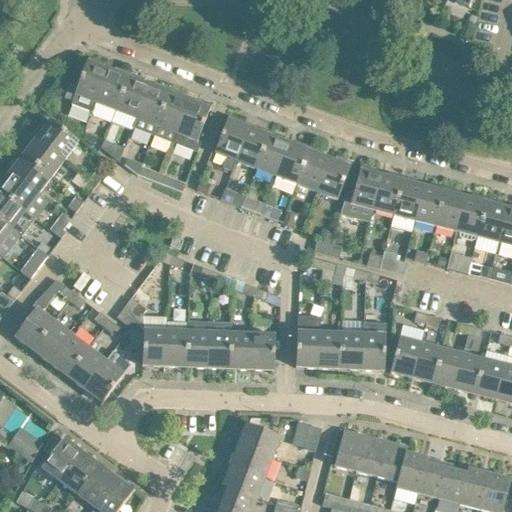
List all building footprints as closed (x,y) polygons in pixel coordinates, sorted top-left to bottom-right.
[(472,0),(449,0),(468,9),(472,0)] [(72,79),(64,99),(72,103),(71,105),(92,113),(95,105),(108,72),(103,70),(104,65),(89,59),(80,82),(72,79)] [(95,105),(115,113),(130,75),(115,69),(113,74),(108,72),(95,105)] [(145,81),(130,75),(115,113),(136,120),(148,87),(143,85),(145,81)] [(154,89),(148,87),(136,120),(132,129),(152,137),(170,90),(155,85),(154,89)] [(172,145),(189,103),(183,100),(185,96),(170,90),(152,137),(172,145)] [(172,145),(197,154),(201,144),(197,143),(211,106),(196,100),(194,105),(189,103),(172,145)] [(236,163),(248,130),(243,128),(244,123),(229,117),(214,155),(226,159),(222,169),(232,173),(235,163),(236,163)] [(78,144),(61,132),(45,120),(35,133),(39,136),(36,141),(64,162),(78,144)] [(255,171),(270,133),(255,127),(253,132),(248,130),(236,163),(255,171)] [(276,178),(288,145),(283,143),(285,139),(270,133),(255,171),(276,178)] [(86,134),(83,140),(94,148),(94,147),(97,138),(86,134)] [(51,179),(64,162),(36,141),(32,145),(28,142),(19,155),(51,179)] [(296,186),(310,149),(295,143),(294,147),(288,145),(276,178),(296,186)] [(116,161),(119,164),(125,150),(114,146),(110,157),(116,161)] [(325,154),(310,149),(296,186),(316,194),(329,161),(323,159),(325,154)] [(51,179),(19,155),(9,167),(13,170),(10,175),(38,196),(51,179)] [(316,194),(337,202),(351,164),(336,158),(334,163),(329,161),(316,194)] [(142,166),(127,160),(124,167),(137,177),(141,169),(142,166)] [(344,204),(341,216),(369,223),(372,212),(381,177),(376,176),(377,171),(360,167),(355,186),(353,198),(346,196),(344,204)] [(141,169),(137,177),(157,185),(161,176),(141,169)] [(97,187),(104,177),(97,171),(89,181),(97,187)] [(393,217),(403,178),(388,174),(387,179),(381,177),(372,212),(393,217)] [(2,176),(0,179),(0,194),(25,214),(33,220),(34,221),(47,204),(38,196),(10,175),(6,179),(2,176)] [(157,185),(181,195),(185,186),(161,176),(157,185)] [(414,223),(423,188),(417,187),(419,182),(403,178),(393,217),(414,223)] [(89,181),(82,191),(89,197),(97,187),(89,181)] [(196,192),(207,196),(210,186),(200,182),(196,192)] [(435,228),(445,189),(430,185),(428,190),(423,188),(414,223),(435,228)] [(445,189),(435,228),(456,233),(465,199),(459,198),(460,193),(445,189)] [(0,194),(0,221),(12,231),(21,237),(33,220),(25,214),(0,194)] [(477,239),(487,200),(471,196),(470,201),(465,199),(456,233),(460,234),(459,237),(462,240),(471,243),(475,241),(475,239),(477,239)] [(265,206),(245,198),(240,209),(261,217),(265,206)] [(75,200),(68,209),(75,215),(83,205),(75,200)] [(487,200),(477,239),(498,244),(507,210),(501,208),(502,204),(487,200)] [(277,223),(281,212),(265,206),(261,217),(277,223)] [(511,211),(507,210),(498,244),(511,248),(511,211)] [(291,229),(295,217),(286,214),(281,225),(291,229)] [(62,215),(58,220),(67,226),(71,222),(62,215)] [(0,257),(3,260),(21,237),(12,231),(0,221),(0,257)] [(330,246),(334,234),(322,230),(317,242),(330,246)] [(170,247),(179,251),(183,242),(173,238),(170,247)] [(341,249),(330,246),(317,242),(314,254),(338,260),(341,249)] [(38,251),(45,256),(50,251),(41,244),(36,249),(38,251)] [(382,259),(379,271),(398,276),(404,277),(407,265),(403,264),(395,262),(397,256),(384,252),(382,259)] [(425,266),(428,255),(416,252),(413,263),(425,266)] [(448,264),(446,270),(454,272),(458,256),(450,254),(448,264)] [(370,255),(367,268),(369,268),(379,271),(382,259),(370,255)] [(184,262),(176,260),(172,258),(169,266),(180,271),(184,262)] [(312,260),(310,267),(310,269),(322,272),(324,263),(312,260)] [(439,261),(437,268),(446,270),(448,264),(439,261)] [(322,272),(322,283),(327,284),(331,285),(334,275),(336,266),(331,265),(324,263),(322,272)] [(470,263),(467,276),(488,281),(491,271),(482,269),(483,267),(470,263)] [(24,268),(21,273),(30,281),(34,276),(24,268)] [(345,269),(343,278),(353,280),(355,271),(345,269)] [(214,274),(203,270),(199,278),(211,283),(214,274)] [(367,274),(355,271),(353,280),(365,283),(367,274)] [(211,283),(222,287),(226,278),(214,274),(211,283)] [(365,283),(377,286),(379,277),(367,274),(365,283)] [(257,290),(245,286),(242,295),(254,299),(257,290)] [(13,303),(21,294),(13,288),(6,298),(13,303)] [(65,288),(60,296),(69,303),(75,296),(65,288)] [(254,299),(265,303),(268,295),(257,290),(254,299)] [(79,311),(85,303),(75,296),(69,303),(79,311)] [(117,320),(116,320),(124,325),(132,315),(143,332),(142,319),(147,312),(139,306),(131,300),(129,303),(129,304),(117,320)] [(32,352),(53,324),(36,311),(14,339),(32,352)] [(428,317),(416,314),(414,323),(426,326),(428,317)] [(99,315),(94,322),(104,329),(109,322),(99,315)] [(426,326),(438,329),(440,320),(428,317),(426,326)] [(297,334),(295,369),(317,370),(319,335),(320,319),(297,318),(297,334)] [(119,330),(113,325),(109,322),(104,329),(114,337),(119,330)] [(53,324),(32,352),(49,365),(71,337),(53,324)] [(209,325),(187,324),(187,334),(186,369),(207,370),(209,325)] [(363,337),(362,372),(384,373),(386,325),(363,324),(363,337)] [(231,326),(209,325),(207,370),(229,371),(231,326)] [(470,328),(458,325),(456,334),(468,337),(470,328)] [(468,337),(480,340),(482,331),(470,328),(468,337)] [(164,369),(165,333),(143,332),(142,368),(164,369)] [(165,333),(164,369),(186,369),(187,334),(165,333)] [(340,371),(341,336),(319,335),(317,370),(340,371)] [(253,337),(231,336),(229,371),(251,372),(253,337)] [(363,337),(341,336),(340,371),(362,372),(363,337)] [(511,339),(500,336),(497,345),(509,348),(511,339)] [(88,350),(71,337),(49,365),(67,379),(88,350)] [(275,338),(253,337),(251,372),(273,373),(275,338)] [(411,380),(420,346),(399,340),(390,375),(411,380)] [(432,386),(441,351),(420,346),(411,380),(432,386)] [(88,350),(67,379),(85,392),(106,364),(88,350)] [(432,386),(453,391),(462,357),(441,351),(432,386)] [(453,391),(475,397),(483,362),(462,357),(453,391)] [(475,397),(496,402),(505,368),(483,362),(475,397)] [(102,405),(123,377),(106,364),(85,392),(102,405)] [(511,369),(505,368),(496,402),(511,406),(511,369)] [(0,444),(8,450),(31,465),(43,444),(8,421),(16,410),(0,399),(0,444)] [(272,459),(280,439),(246,426),(238,446),(272,459)] [(315,454),(321,431),(309,428),(303,451),(315,454)] [(364,438),(343,433),(334,468),(355,473),(364,438)] [(386,444),(364,438),(355,473),(377,479),(386,444)] [(46,463),(42,470),(60,483),(81,454),(63,440),(60,445),(52,439),(44,452),(51,457),(46,463)] [(377,479),(397,484),(395,490),(397,490),(406,455),(407,449),(386,444),(377,479)] [(264,480),(272,459),(238,446),(230,467),(264,480)] [(98,467),(81,454),(60,483),(77,496),(98,467)] [(397,490),(417,496),(427,460),(406,455),(397,490)] [(427,460),(417,496),(438,501),(448,466),(427,460)] [(448,466),(438,501),(459,507),(469,471),(448,466)] [(98,467),(77,496),(94,509),(115,480),(98,467)] [(230,467),(223,487),(257,500),(264,480),(230,467)] [(310,472),(299,469),(296,480),(307,483),(310,472)] [(480,511),(489,477),(469,471),(459,507),(480,511)] [(480,511),(502,511),(510,482),(489,477),(480,511)] [(115,480),(94,509),(97,511),(119,511),(133,493),(115,480)] [(215,507),(226,511),(251,511),(257,500),(223,487),(215,507)] [(325,495),(325,496),(322,508),(331,510),(334,497),(325,495)] [(39,511),(43,505),(34,500),(28,511),(30,511),(39,511)] [(285,511),(287,504),(277,502),(274,511),(285,511)]
